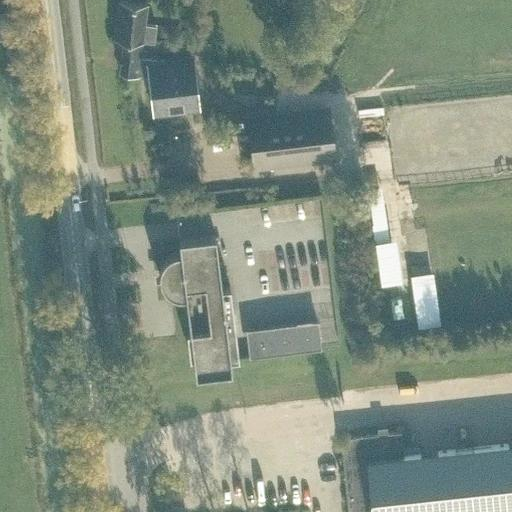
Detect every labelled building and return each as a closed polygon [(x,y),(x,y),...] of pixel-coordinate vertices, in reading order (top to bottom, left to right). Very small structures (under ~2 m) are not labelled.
[(155,23),(143,21),(146,2),(126,0),(117,0),(113,36),(123,38),(119,73),(138,76),(138,74),(147,75),(152,114),(199,108),(192,53),(155,58),(139,56),(141,40),(153,41),(155,23)] [(332,155),(326,108),(247,118),(253,165),(332,155)] [(226,133),(244,131),(241,111),(224,113),(226,133)] [(228,286),(220,287),(215,235),(175,239),(177,258),(175,259),(174,260),(172,260),(171,262),(170,264),(169,266),(169,267),(169,269),(163,270),(164,282),(170,282),(170,283),(171,285),(172,287),(174,288),(175,289),(177,290),(179,290),(181,290),(190,375),(227,371),(225,353),(235,352),(228,286)] [(320,347),(317,319),(244,328),(248,355),(320,347)] [(511,511),(511,442),(402,454),(400,430),(339,436),(347,511),(511,511)]
